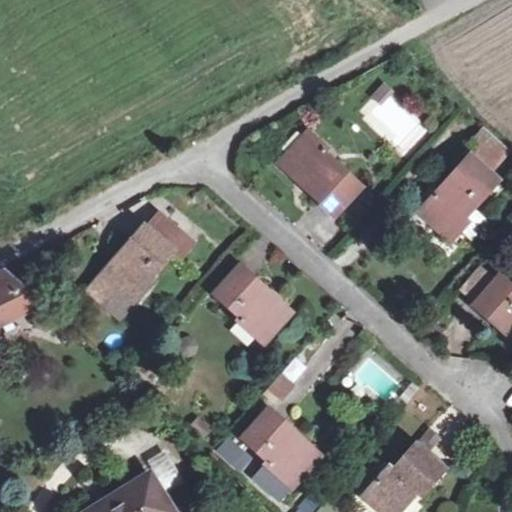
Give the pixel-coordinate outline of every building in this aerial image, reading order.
[(387,88),(360,116),(406,159),(432,131),(387,88)] [(510,150),(487,130),(472,147),(494,168),(510,150)] [(325,149),(307,134),(280,164),(332,215),(356,188),(321,154),(325,149)] [(452,240),(467,223),(463,220),(497,182),(470,158),(421,213),(452,240)] [(172,252),(143,227),(88,290),(119,317),(151,281),(148,278),(172,252)] [(290,312),(240,268),(216,294),(243,319),(239,323),(263,344),(290,312)] [(0,273),(0,322),(26,310),(32,324),(46,329),(57,324),(62,329),(69,325),(42,302),(39,303),(4,272),(0,273)] [(511,289),(498,277),(473,305),(511,339),(511,289)] [(286,408),(301,390),(281,374),(266,393),(286,408)] [(317,455),(267,410),(243,437),(268,461),(265,464),(291,485),(317,455)] [(215,456),(238,469),(247,452),(224,439),(215,456)] [(391,470),(388,467),(363,496),(381,511),(397,511),(416,491),(421,495),(443,470),(416,446),(395,471),(391,470)] [(145,468),(172,489),(185,473),(157,452),(145,468)] [(172,511),(149,476),(90,511),(172,511)] [(292,511),(314,511),(320,506),(309,495),(292,511)] [(335,511),(326,503),(317,511),(335,511)]
